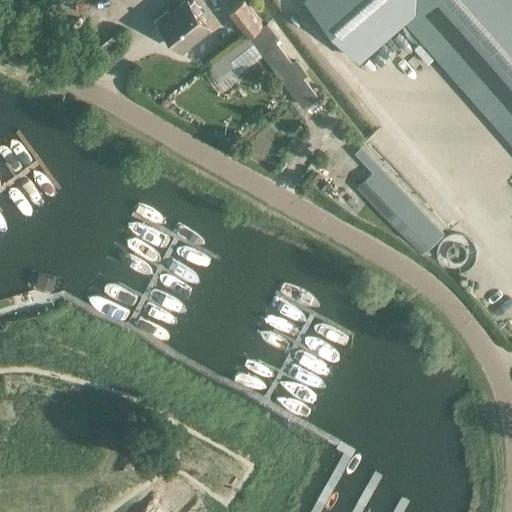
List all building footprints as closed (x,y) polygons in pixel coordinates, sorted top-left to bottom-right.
[(239,0),(227,10),(246,36),(263,23),(245,0),(239,0)] [(511,0),(308,0),(360,59),(405,19),(511,141),(511,0)] [(164,23),(187,51),(210,32),(186,4),(164,23)] [(278,38),(267,23),(248,37),(302,107),(317,95),(276,40),(278,38)] [(367,168),(351,184),(421,252),(443,229),(359,147),(353,155),(367,168)] [(153,464),(126,451),(116,471),(144,484),(153,464)]
